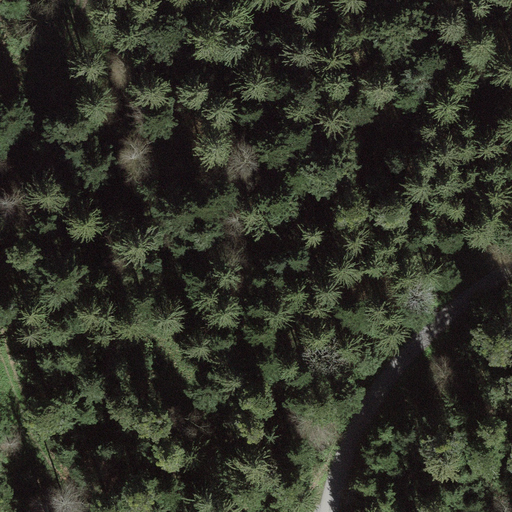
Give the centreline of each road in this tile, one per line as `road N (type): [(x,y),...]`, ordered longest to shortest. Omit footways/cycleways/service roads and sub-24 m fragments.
road 1 (unclassified): [(511,272),(443,319),(393,368),(344,458),(329,511)]
road 2 (track): [(0,343),(42,460),(79,511)]
road 3 (track): [(79,0),(0,150)]
